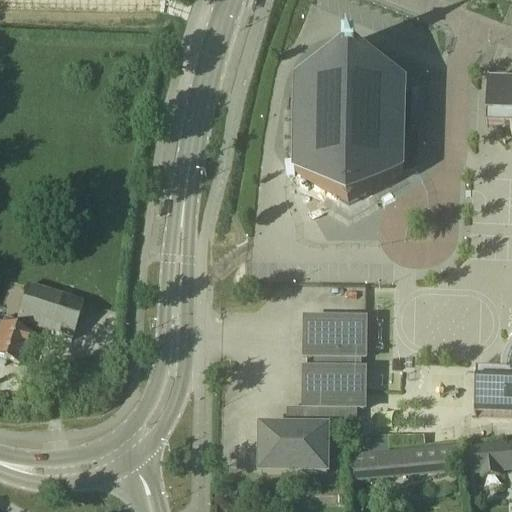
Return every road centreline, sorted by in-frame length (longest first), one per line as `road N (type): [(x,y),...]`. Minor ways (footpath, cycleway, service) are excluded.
road 1 (secondary): [(126,447),(149,425),(170,377),(187,163),(229,0)]
road 2 (secondary): [(126,447),(76,471),(0,464)]
